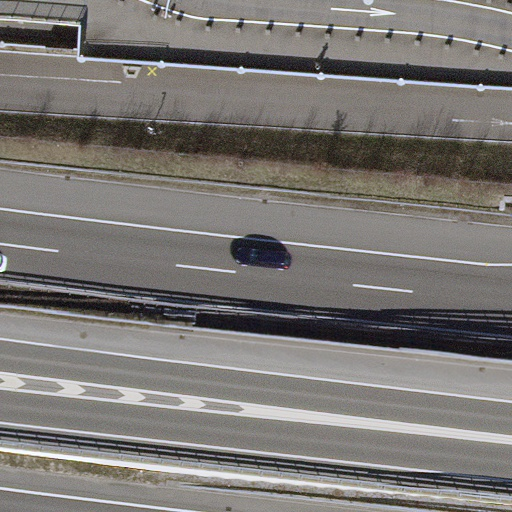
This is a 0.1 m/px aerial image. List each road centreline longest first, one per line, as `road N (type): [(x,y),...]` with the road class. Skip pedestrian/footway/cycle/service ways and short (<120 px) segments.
road 1 (motorway): [(511,431),(0,356)]
road 2 (motorway): [(511,302),(0,244)]
road 3 (motorway): [(511,450),(0,406)]
